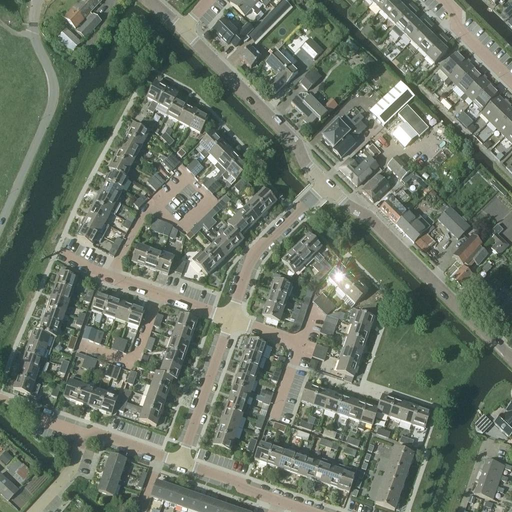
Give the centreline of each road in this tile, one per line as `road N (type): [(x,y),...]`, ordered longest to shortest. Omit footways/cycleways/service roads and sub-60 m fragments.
road 1 (tertiary): [(511,356),(326,184)]
road 2 (tertiary): [(326,184),(296,142),(182,29)]
road 3 (unclassified): [(0,228),(52,104),(51,75),(34,33)]
road 4 (residential): [(229,318),(56,250)]
road 5 (residential): [(229,318),(254,255),(326,184)]
road 6 (residential): [(180,463),(229,318)]
